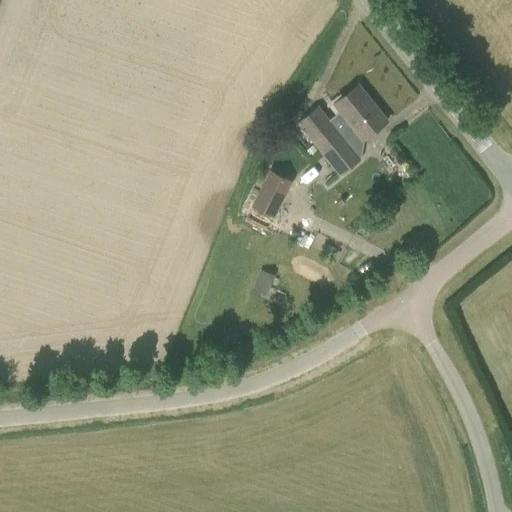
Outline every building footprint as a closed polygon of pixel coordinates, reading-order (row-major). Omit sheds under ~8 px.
[(297,123),(316,147),(372,102),(371,101),(370,102),(356,85),(333,103),(341,112),(330,120),(318,105),(297,123)] [(387,120),(372,102),(316,147),(340,176),(361,159),(351,147),(362,139),(363,140),(387,120)] [(319,153),(314,146),(306,151),(311,158),(319,153)] [(273,216),(291,182),(269,171),(252,205),(273,216)] [(252,289),(266,295),(274,275),(260,269),(252,289)]
